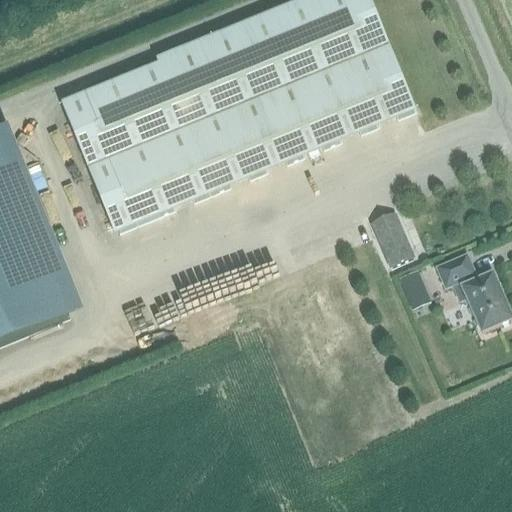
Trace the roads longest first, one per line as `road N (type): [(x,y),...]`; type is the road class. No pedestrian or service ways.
road 1 (unknown): [(285,0),(52,89)]
road 2 (unknown): [(52,89),(113,286)]
road 3 (unknown): [(0,366),(113,286)]
road 4 (unclassified): [(511,117),(461,0)]
